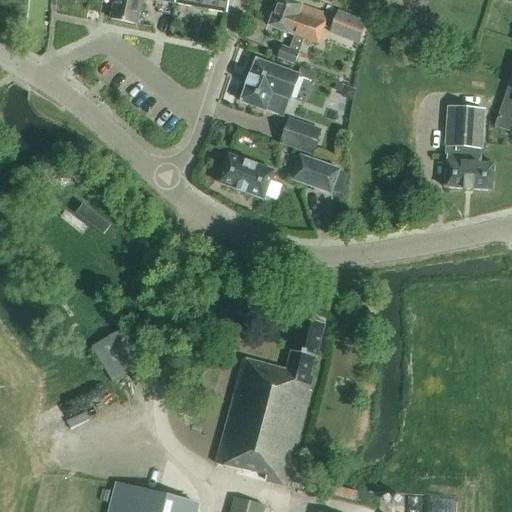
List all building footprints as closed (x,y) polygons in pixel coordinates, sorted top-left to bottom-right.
[(140,0),(152,0),(174,4),(174,0),(113,0),(109,19),(136,25),(140,0)] [(174,0),(174,4),(226,14),(229,0),(174,0)] [(302,6),(286,0),(277,0),(268,27),(294,36),(289,49),(282,47),(277,59),(293,65),(303,40),(317,45),(327,16),(301,7),(302,6)] [(330,34),(358,45),(366,24),(338,13),(330,34)] [(289,101),(298,76),(256,60),(240,103),(277,117),(284,99),(289,101)] [(354,91),(336,84),(333,91),(342,94),(345,99),(351,101),(354,91)] [(511,90),(508,89),(495,127),(511,132),(511,90)] [(491,192),(493,165),(480,164),(483,111),(448,109),(444,157),(446,157),(444,189),(491,192)] [(311,155),(320,131),(288,120),(280,144),(311,155)] [(273,172),(228,156),(218,184),(263,201),(264,197),(276,201),(281,186),(270,182),(273,172)] [(340,170),(299,156),(290,181),(330,196),(340,170)] [(315,360),(324,325),(299,318),(286,371),(243,360),(234,393),(216,466),(236,471),(235,475),(304,492),(309,473),(291,468),(311,391),(309,391),(312,377),(310,377),(314,359),(315,360)] [(113,384),(148,362),(127,327),(92,348),(113,384)] [(194,511),(196,505),(118,485),(111,511),(194,511)] [(262,511),(264,507),(234,499),(230,511),(262,511)]
